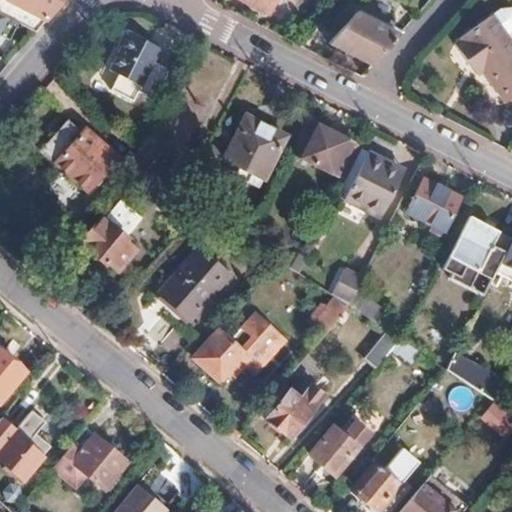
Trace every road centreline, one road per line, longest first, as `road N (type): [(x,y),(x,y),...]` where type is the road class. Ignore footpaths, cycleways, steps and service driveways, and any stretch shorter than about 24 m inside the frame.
road 1 (residential): [(294,511),(0,273)]
road 2 (residential): [(368,101),(168,0)]
road 3 (residential): [(511,174),(368,101)]
road 4 (residential): [(0,105),(91,0)]
road 5 (residential): [(368,101),(450,0)]
